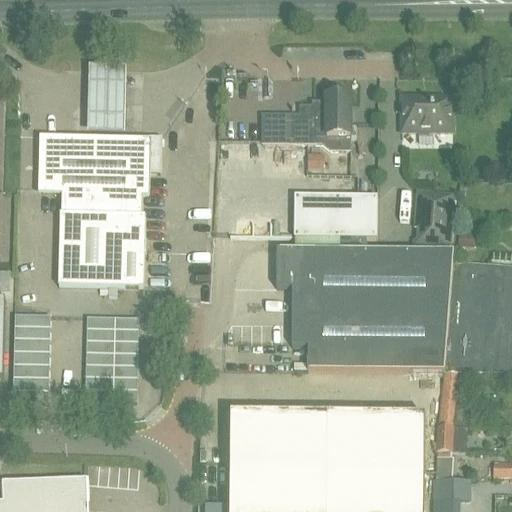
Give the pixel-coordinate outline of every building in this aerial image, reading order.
[(128,81),(90,82),(90,145),(128,145),(128,81)] [(330,156),(350,156),(351,102),(328,102),(328,110),(316,109),(316,114),(302,114),(302,122),(262,122),(262,149),(306,149),(322,150),(330,156)] [(402,102),(401,135),(452,136),(453,102),(402,102)] [(148,141),(148,147),(43,144),(42,195),(65,196),(65,219),(60,219),(59,290),(60,290),(59,309),(123,311),(123,292),(144,292),(146,221),(143,221),(143,198),(148,198),(148,177),(162,178),(163,141),(148,141)] [(308,158),(309,172),(322,171),(321,158),(308,158)] [(419,198),(414,250),(449,253),(454,201),(419,198)] [(294,200),(294,242),(295,242),(367,243),(376,243),(377,201),(294,200)] [(295,242),(295,255),(367,255),(367,243),(295,242)] [(511,377),(511,270),(453,266),(453,256),(367,255),(295,255),(278,255),(277,293),(293,294),(292,351),(308,351),(308,375),(444,377),(459,377),(496,377),(511,377)] [(10,277),(0,276),(0,296),(9,297),(10,277)] [(15,320),(15,332),(51,332),(51,320),(15,320)] [(87,320),(86,332),(115,333),(115,321),(87,320)] [(115,321),(115,333),(139,333),(139,321),(115,321)] [(15,332),(14,344),(51,344),(51,332),(15,332)] [(86,332),(86,344),(114,345),(115,333),(86,332)] [(115,333),(114,345),(138,345),(139,333),(115,333)] [(14,344),(14,357),(50,357),(51,344),(14,344)] [(86,344),(86,356),(114,357),(114,345),(86,344)] [(114,345),(114,357),(138,357),(138,345),(114,345)] [(86,356),(86,368),(114,369),(114,357),(86,356)] [(14,357),(14,370),(50,370),(50,357),(14,357)] [(114,357),(114,369),(138,369),(138,357),(114,357)] [(86,368),(86,381),(114,381),(114,369),(86,368)] [(114,369),(114,381),(138,382),(138,369),(114,369)] [(14,370),(13,383),(50,383),(50,370),(14,370)] [(444,377),(439,430),(454,430),(459,377),(444,377)] [(86,381),(85,393),(99,393),(113,393),(114,381),(86,381)] [(114,381),(113,393),(125,393),(137,394),(138,382),(114,381)] [(13,383),(13,396),(49,396),(50,383),(13,383)] [(85,393),(85,404),(99,405),(99,393),(85,393)] [(99,393),(99,405),(113,405),(113,393),(99,393)] [(113,393),(113,405),(125,405),(125,393),(113,393)] [(125,393),(125,405),(137,405),(137,394),(125,393)] [(13,396),(13,409),(49,409),(49,396),(13,396)] [(231,417),(230,473),(263,473),(264,418),(231,417)] [(263,473),(295,474),(296,418),(264,418),(263,473)] [(295,474),(327,474),(328,418),(296,418),(295,474)] [(328,418),(327,474),(360,474),(360,419),(328,418)] [(392,475),(392,419),(360,419),(360,474),(392,475)] [(392,419),(392,475),(424,475),(425,419),(392,419)] [(439,430),(436,455),(436,456),(452,456),(464,457),(466,431),(454,430),(439,430)] [(493,481),(511,482),(511,466),(494,466),(493,481)] [(229,511),(262,511),(263,473),(230,473),(229,511)] [(262,511),(294,511),(295,474),(263,473),(262,511)] [(294,511),(326,511),(327,474),(295,474),(294,511)] [(359,511),(360,474),(327,474),(326,511),(359,511)] [(359,511),(391,511),(392,475),(360,474),(359,511)] [(392,475),(391,511),(424,511),(424,475),(392,475)] [(5,507),(0,507),(0,511),(87,511),(87,484),(4,487),(5,507)] [(470,484),(433,484),(433,504),(470,504),(470,484)]
